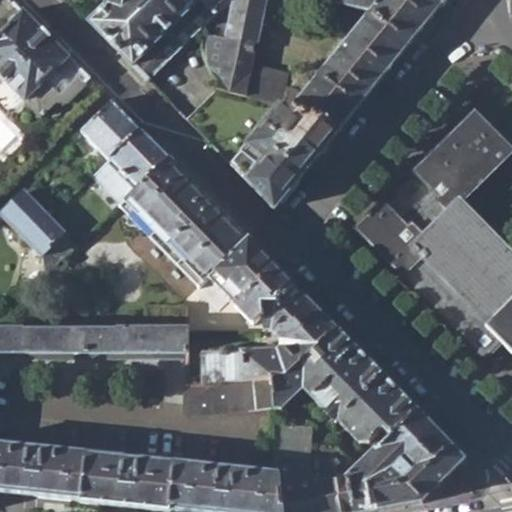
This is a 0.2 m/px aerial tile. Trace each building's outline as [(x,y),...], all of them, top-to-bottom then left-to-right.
[(148,82),(206,24),(228,0),(110,0),(107,3),(89,23),(148,82)] [(220,83),(219,88),(279,105),(315,114),(332,126),(340,134),(430,21),(403,0),(379,0),(375,6),(309,88),(305,87),(310,79),(265,64),(272,0),(228,0),(206,24),(204,46),(206,59),(209,68),(220,83)] [(338,0),(375,6),(379,0),(403,0),(430,21),(442,5),(444,6),(448,0),(338,0)] [(0,35),(0,77),(37,115),(54,98),(69,99),(89,79),(23,12),(0,35)] [(276,212),(340,134),(332,126),(315,114),(279,105),(219,88),(186,120),(276,212)] [(80,132),(105,158),(108,156),(137,128),(111,100),(80,132)] [(483,360),(499,345),(410,252),(461,203),(468,197),(467,196),(511,154),(511,152),(475,114),(441,146),(414,171),(432,190),(415,205),(400,220),(384,202),(355,229),(401,279),(403,277),(483,360)] [(126,175),(137,187),(166,159),(137,128),(108,156),(126,175)] [(112,190),(126,175),(108,156),(105,158),(94,171),(112,190)] [(207,280),(248,240),(166,159),(137,187),(118,206),(200,287),(207,280)] [(0,216),(41,259),(67,233),(26,190),(0,215),(0,216)] [(410,252),(499,345),(510,356),(511,357),(511,356),(511,255),(461,203),(410,252)] [(248,240),(207,280),(214,287),(253,326),(258,321),(293,286),(248,240)] [(349,344),(293,286),(258,321),(253,326),(266,329),(272,337),(271,347),(267,353),(200,359),(201,390),(252,385),(269,383),(270,413),(271,416),(278,415),(303,390),(349,344)] [(15,331),(0,331),(0,362),(187,359),(187,329),(138,329),(15,331)] [(414,410),(349,344),(303,390),(324,412),(323,415),(336,427),(339,424),(358,447),(366,445),(379,433),(385,439),(414,410)] [(270,413),(269,383),(252,385),(255,414),(270,413)] [(252,385),(201,390),(188,391),(187,415),(192,421),(255,414),(252,385)] [(463,462),(414,410),(385,439),(356,467),(346,477),(351,511),(384,511),(421,506),(463,462)] [(351,511),(346,477),(356,467),(334,444),(306,447),(305,432),(272,435),(275,477),(278,511),(351,511)] [(0,494),(166,511),(278,511),(275,477),(178,465),(176,468),(0,447),(0,494)]
